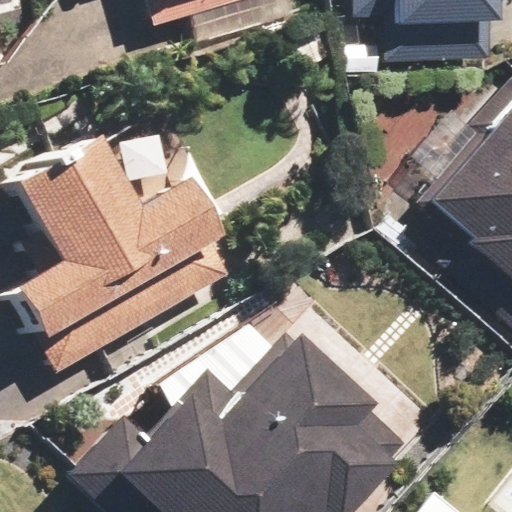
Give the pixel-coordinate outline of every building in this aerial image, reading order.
[(220,0),(134,0),(141,22),(220,0)] [(337,0),(338,18),(374,17),(375,57),(487,53),(485,0),(337,0)] [(468,135),(411,202),(451,235),(429,261),(511,329),(511,63),(458,128),(468,135)] [(0,281),(0,291),(44,371),(229,269),(176,174),(125,202),(87,135),(3,181),(31,231),(10,243),(24,269),(0,281)] [(333,511),(401,440),(283,330),(224,394),(195,368),(134,433),(112,412),(55,473),(97,511),(333,511)]
